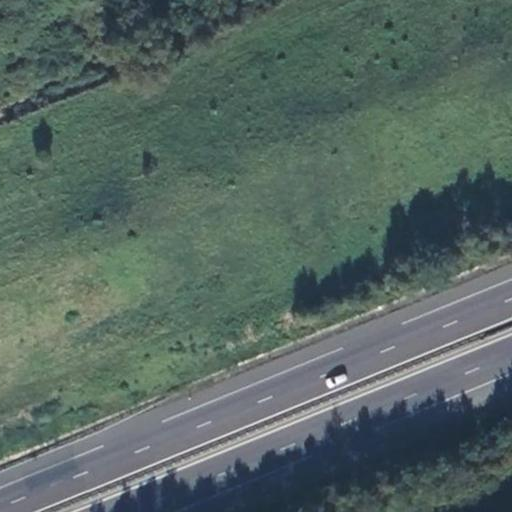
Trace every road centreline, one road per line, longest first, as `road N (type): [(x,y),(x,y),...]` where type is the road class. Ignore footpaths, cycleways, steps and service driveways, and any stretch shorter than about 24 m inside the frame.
road 1 (motorway): [(511,300),(0,509)]
road 2 (motorway): [(130,511),(511,354)]
